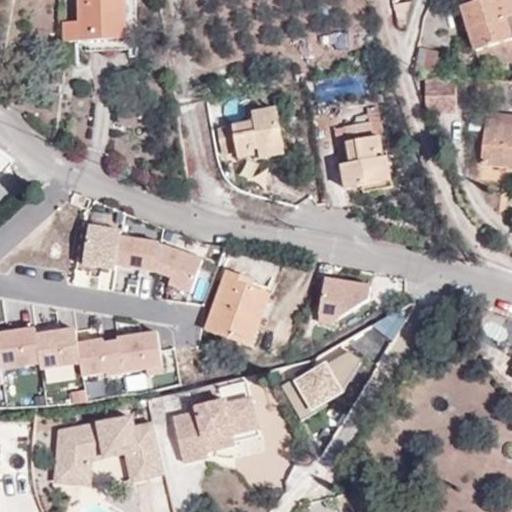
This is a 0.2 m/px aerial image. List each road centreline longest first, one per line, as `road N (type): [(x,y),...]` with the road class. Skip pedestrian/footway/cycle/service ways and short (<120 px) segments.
road 1 (residential): [(511,289),(138,202),(0,127)]
road 2 (residential): [(511,274),(439,168),(387,0)]
